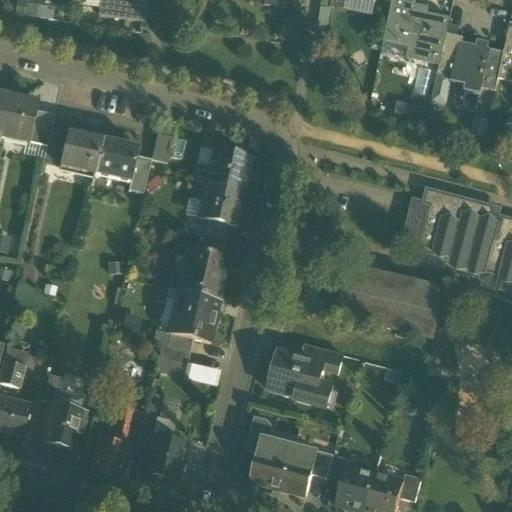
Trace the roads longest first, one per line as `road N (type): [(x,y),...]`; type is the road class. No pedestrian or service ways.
road 1 (residential): [(0,54),(258,120),(285,145),(207,511)]
road 2 (residential): [(133,511),(0,478)]
